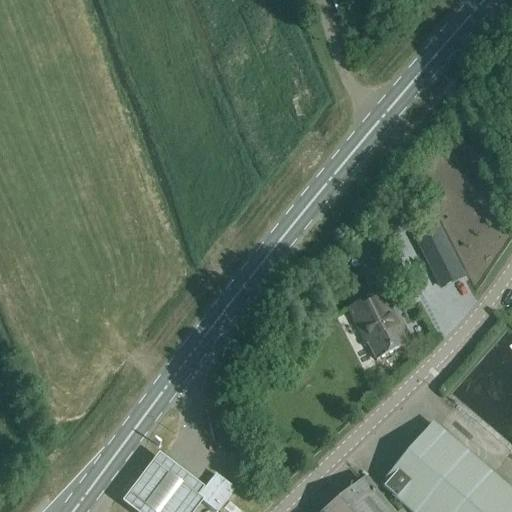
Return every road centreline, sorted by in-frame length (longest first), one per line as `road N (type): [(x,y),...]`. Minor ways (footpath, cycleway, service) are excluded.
road 1 (primary): [(73,511),(313,199),(485,0)]
road 2 (unclassified): [(278,511),(443,354),(511,270)]
